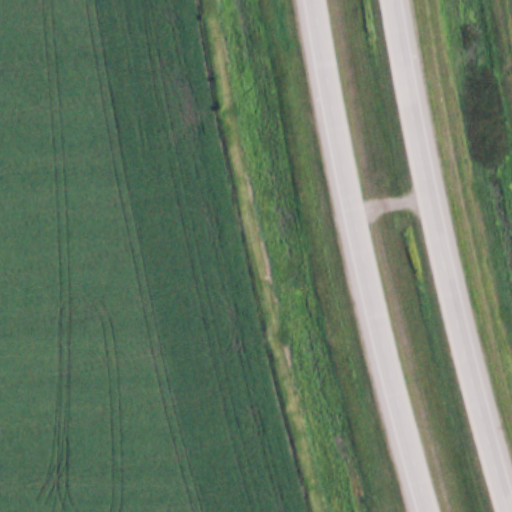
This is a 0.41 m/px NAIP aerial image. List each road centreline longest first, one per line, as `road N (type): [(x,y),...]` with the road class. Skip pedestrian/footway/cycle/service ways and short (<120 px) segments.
road 1 (motorway): [(319,0),(436,511)]
road 2 (motorway): [(507,511),(408,112),(393,0)]
